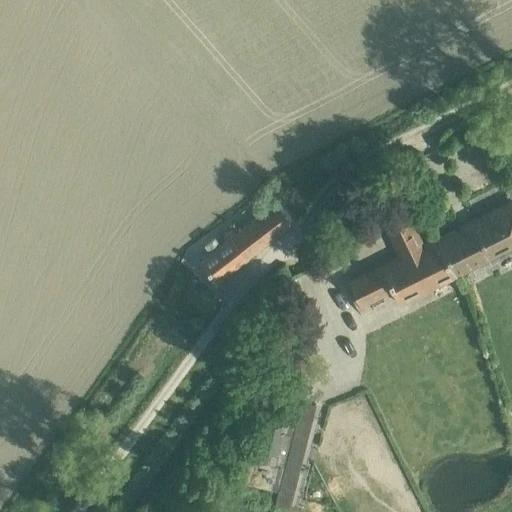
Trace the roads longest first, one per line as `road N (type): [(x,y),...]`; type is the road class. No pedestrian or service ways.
road 1 (unclassified): [(80,511),(265,258)]
road 2 (track): [(265,258),(300,225),(338,169),(511,78)]
